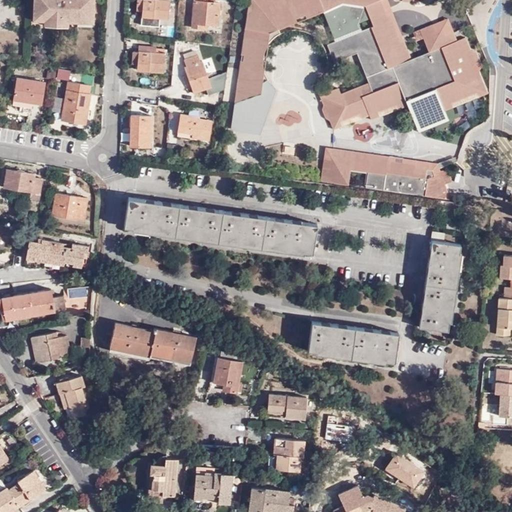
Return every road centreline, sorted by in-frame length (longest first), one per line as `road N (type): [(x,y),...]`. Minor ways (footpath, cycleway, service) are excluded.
road 1 (residential): [(85,480),(183,417),(237,415)]
road 2 (residential): [(116,0),(112,139),(102,157)]
road 3 (residential): [(0,353),(85,480)]
